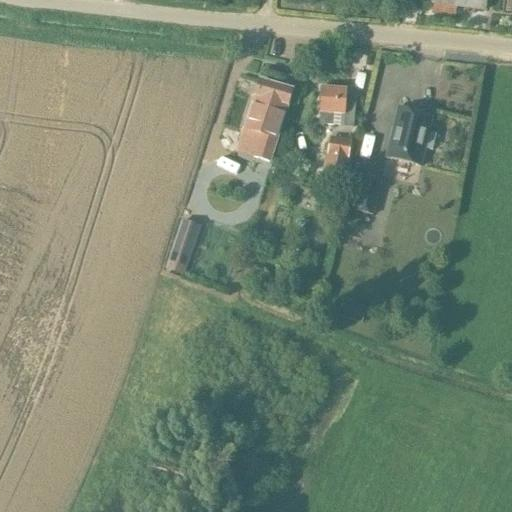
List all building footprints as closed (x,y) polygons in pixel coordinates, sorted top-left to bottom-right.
[(432,0),(431,12),(450,15),(451,6),(484,10),(485,0),(432,0)] [(269,162),(293,91),(260,81),(244,129),(261,134),(254,157),(269,162)] [(318,126),(334,127),(335,115),(340,115),(340,127),(352,128),(354,105),(344,104),(345,91),(321,89),(319,113),(318,126)] [(431,117),(397,109),(385,159),(419,167),(424,149),(431,151),(435,135),(427,133),(431,117)] [(351,141),(330,138),(322,187),(343,190),(351,141)] [(292,165),(286,185),(297,188),(299,189),(305,168),(292,165)] [(379,180),(362,176),(353,211),(371,215),(379,180)] [(181,221),(164,270),(184,277),(201,228),(181,221)] [(343,299),(339,315),(364,322),(368,306),(343,299)]
